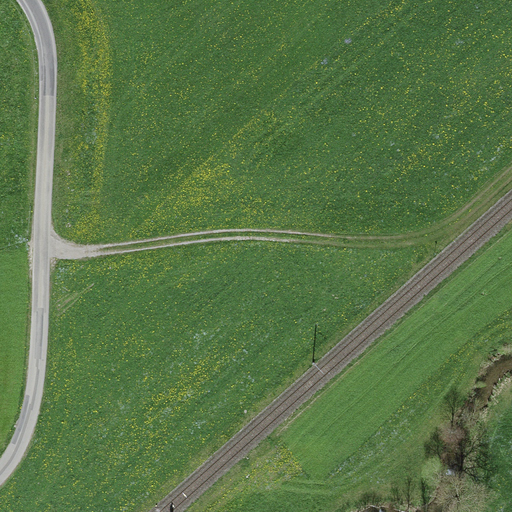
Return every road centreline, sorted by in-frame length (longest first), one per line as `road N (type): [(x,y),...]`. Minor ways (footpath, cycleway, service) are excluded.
road 1 (unclassified): [(0,472),(27,422),(40,320),(48,60),(28,0)]
road 2 (track): [(42,251),(227,233),(373,240)]
